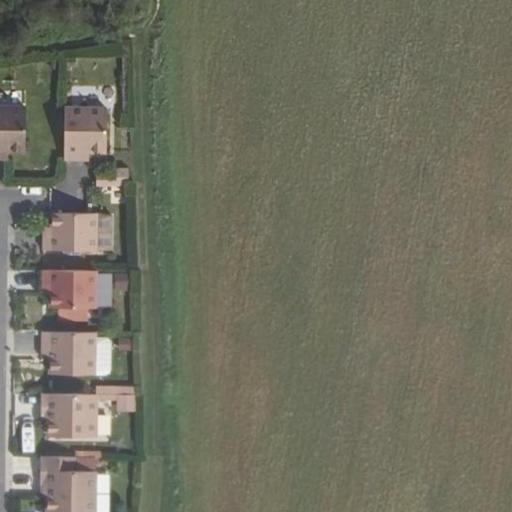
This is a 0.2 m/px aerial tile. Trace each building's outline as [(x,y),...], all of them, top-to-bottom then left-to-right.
[(27,108),(0,107),(0,160),(0,151),(9,151),(26,151),(27,108)] [(105,151),(106,107),(69,107),(68,160),(84,160),(84,151),(91,151),(105,151)] [(9,151),(0,151),(0,160),(8,160),(9,151)] [(129,169),(114,170),(114,181),(114,186),(129,186),(129,169)] [(44,250),(114,251),(114,214),(53,213),(53,227),(52,234),(44,234),(44,250)] [(89,308),(95,308),(96,271),(43,270),(43,287),(52,287),(52,293),(52,308),(60,308),(89,308)] [(89,319),(89,308),(60,308),(59,318),(89,319)] [(111,336),(107,333),(43,332),(43,348),(51,348),(51,357),(51,374),(107,374),(111,370),(111,336)] [(51,348),(43,348),(42,357),(51,357),(51,348)] [(96,395),(42,394),(42,410),(49,410),(49,418),(49,436),(96,437),(96,395)] [(135,409),(135,396),(120,396),(120,409),(135,409)] [(48,495),(48,511),(95,511),(96,471),(76,471),(76,457),(41,456),(41,486),(48,486),(48,495)]
